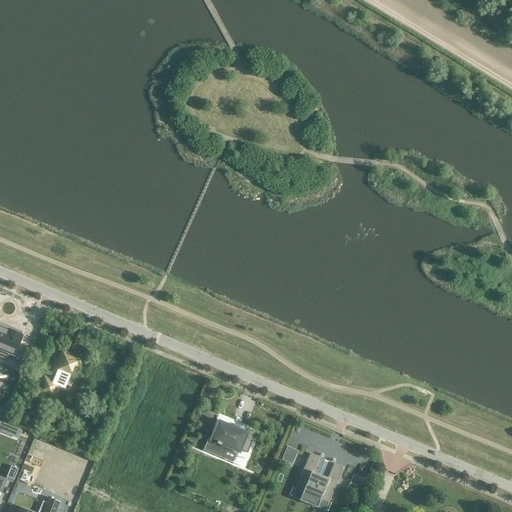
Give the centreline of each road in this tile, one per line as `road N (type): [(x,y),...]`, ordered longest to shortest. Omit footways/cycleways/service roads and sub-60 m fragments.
road 1 (residential): [(511,488),(0,271)]
road 2 (track): [(364,0),(511,89)]
